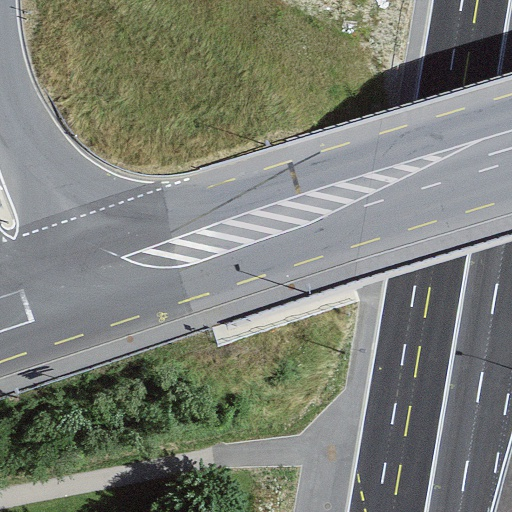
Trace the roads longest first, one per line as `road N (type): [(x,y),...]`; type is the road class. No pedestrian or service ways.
road 1 (primary): [(425,511),(511,0)]
road 2 (secondary): [(511,148),(35,303)]
